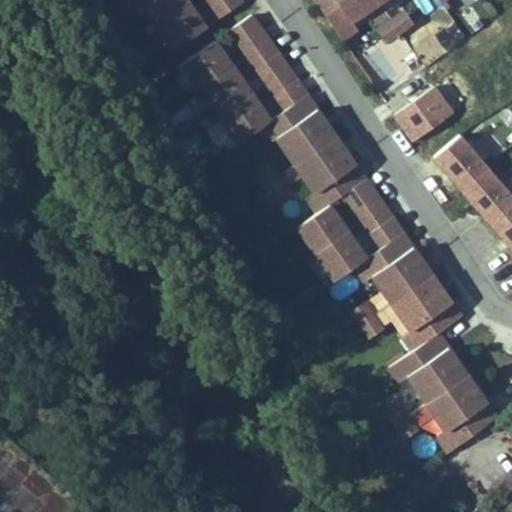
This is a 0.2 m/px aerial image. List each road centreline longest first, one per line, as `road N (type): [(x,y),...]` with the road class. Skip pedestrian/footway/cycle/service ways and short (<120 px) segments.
road 1 (unclassified): [(38,0),(310,511)]
road 2 (residential): [(286,0),(493,305),(511,314)]
